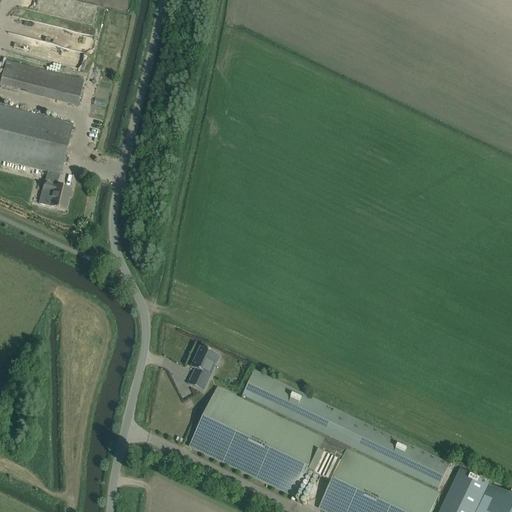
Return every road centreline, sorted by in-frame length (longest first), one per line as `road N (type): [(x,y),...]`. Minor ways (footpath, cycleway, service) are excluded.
road 1 (unclassified): [(109,511),(147,335),(111,223),(154,0)]
road 2 (unknown): [(124,426),(301,511)]
road 3 (track): [(65,511),(66,321)]
road 4 (unknown): [(120,168),(83,154),(80,116),(0,92)]
